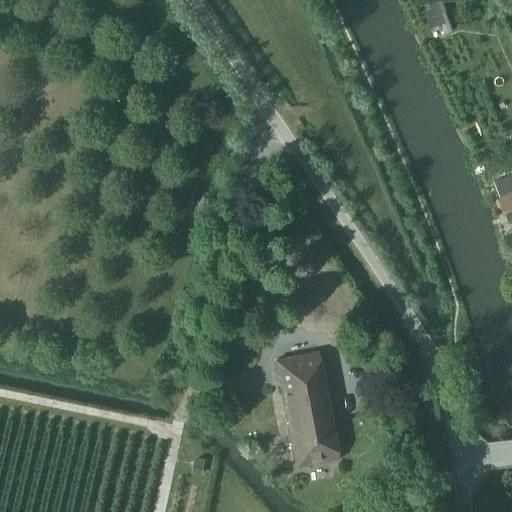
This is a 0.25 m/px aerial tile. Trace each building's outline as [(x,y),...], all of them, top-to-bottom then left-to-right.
[(430,25),(448,19),(441,1),(423,8),(430,25)] [(450,19),(432,26),(437,37),(455,29),(450,19)] [(511,174),(510,176),(494,182),(499,197),(511,192),(511,174)] [(511,192),(499,197),(509,223),(511,222),(511,192)] [(297,467),(334,460),(314,353),(276,360),(297,467)] [(201,475),(204,460),(194,458),(191,473),(201,475)]
